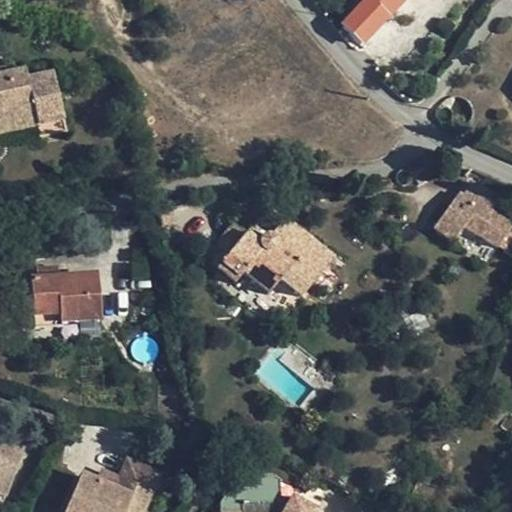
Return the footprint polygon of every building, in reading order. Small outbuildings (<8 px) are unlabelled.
[(400,0),(399,0),(361,0),(365,3),(343,28),(360,45),(400,0)] [(38,139),(64,133),(50,74),(24,80),(22,71),(5,75),(0,76),(0,133),(34,126),(38,139)] [(427,151),(405,167),(419,185),(441,170),(427,151)] [(490,175),(471,167),(464,175),(486,183),(490,175)] [(511,231),(511,230),(511,228),(511,226),(490,213),(498,199),(469,184),(461,197),(458,194),(433,228),(451,242),(465,224),(501,244),(499,250),(511,257),(511,231)] [(278,213),(260,234),(264,238),(270,236),(284,218),(278,213)] [(331,259),(284,218),(270,236),(264,238),(260,234),(250,226),(244,234),(224,259),(211,248),(202,259),(233,285),(242,274),(266,294),(278,280),(299,298),(331,259)] [(232,223),(211,248),(224,259),(244,234),(232,223)] [(27,280),(30,317),(57,316),(57,324),(98,322),(94,277),(27,280)] [(288,312),(299,298),(278,280),(266,294),(288,312)] [(438,316),(426,294),(383,317),(394,339),(438,316)] [(30,325),(57,324),(57,316),(30,317),(30,325)] [(0,497),(3,498),(22,445),(0,436),(0,497)] [(113,496),(95,489),(78,480),(63,511),(137,511),(155,474),(127,461),(117,483),(113,496)] [(100,475),(95,489),(113,496),(117,483),(100,475)] [(300,511),(302,511),(291,502),(294,498),(281,488),(276,494),(232,504),(233,511),(230,511),(300,511)] [(305,506),(294,498),(291,502),(302,511),(305,506)]
